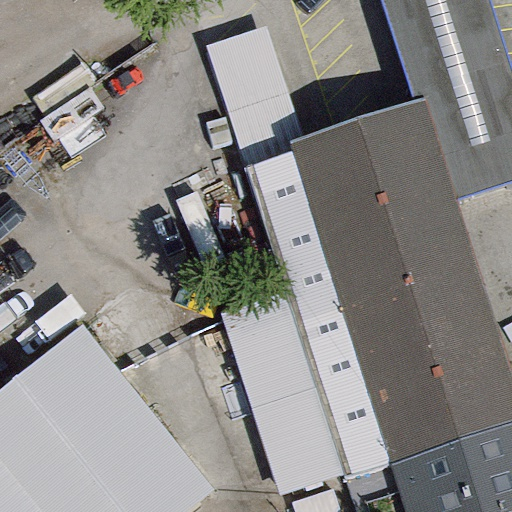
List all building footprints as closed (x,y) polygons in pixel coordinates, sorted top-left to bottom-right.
[(382,0),(419,112),(448,204),(511,183),(511,72),(487,0),(382,0)] [(511,511),(511,407),(448,204),(419,112),(303,149),(265,29),(210,46),(286,287),(344,472),(347,481),(392,467),(406,511),(511,511)] [(189,132),(74,195),(115,270),(230,208),(189,132)] [(344,472),(286,287),(219,309),(278,493),(344,472)] [(201,511),(215,501),(83,336),(0,402),(0,511),(201,511)]
